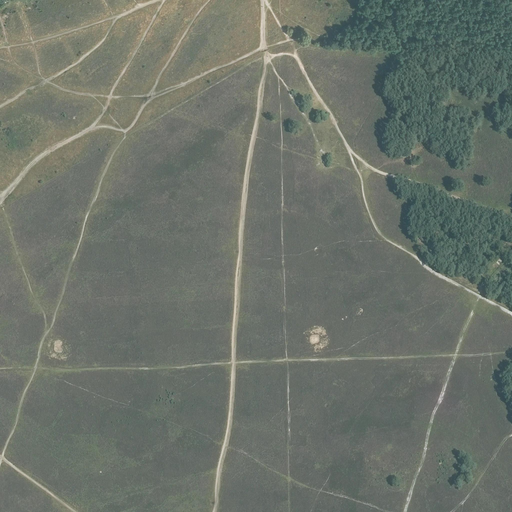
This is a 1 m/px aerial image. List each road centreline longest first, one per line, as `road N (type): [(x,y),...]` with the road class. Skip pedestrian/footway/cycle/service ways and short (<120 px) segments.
road 1 (track): [(215,511),(265,56)]
road 2 (track): [(265,56),(296,55),(348,149),(373,169),(511,216)]
